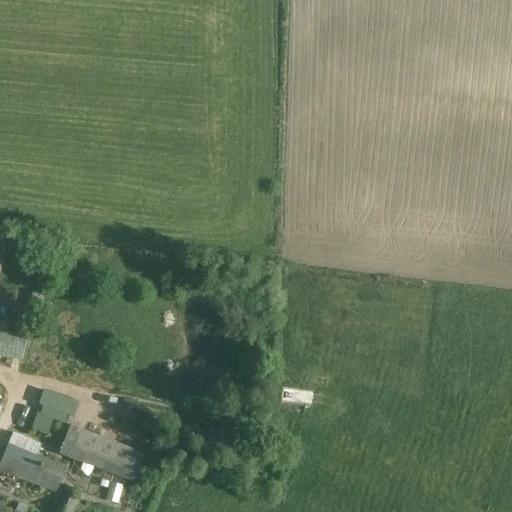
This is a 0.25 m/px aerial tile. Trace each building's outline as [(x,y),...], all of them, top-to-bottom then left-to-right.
[(7,278),(0,280),(0,293),(11,291),(7,278)] [(22,327),(0,326),(0,356),(21,357),(22,327)] [(279,386),(278,403),(304,404),(305,387),(279,386)] [(49,418),(60,421),(63,409),(38,403),(32,427),(45,431),(49,418)] [(133,483),(145,454),(70,426),(59,454),(133,483)] [(8,431),(5,442),(29,449),(33,439),(8,431)] [(8,445),(0,464),(0,471),(55,494),(66,468),(8,445)] [(54,511),(73,511),(77,503),(61,497),(54,511)]
